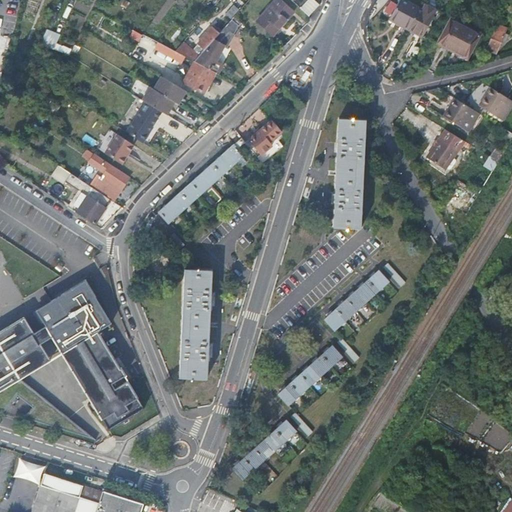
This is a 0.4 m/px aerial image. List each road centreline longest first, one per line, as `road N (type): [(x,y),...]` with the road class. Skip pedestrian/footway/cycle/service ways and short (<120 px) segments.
road 1 (residential): [(334,36),(276,73),(147,199),(125,238),(129,297),(171,405),(183,424),(214,436)]
road 2 (residential): [(214,436),(334,36)]
road 3 (unclassified): [(376,102),(424,214),(483,308)]
road 4 (unclassified): [(376,102),(511,62)]
road 5 (unknown): [(286,197),(251,217),(231,243),(259,287)]
road 6 (secondary): [(483,164),(376,102)]
